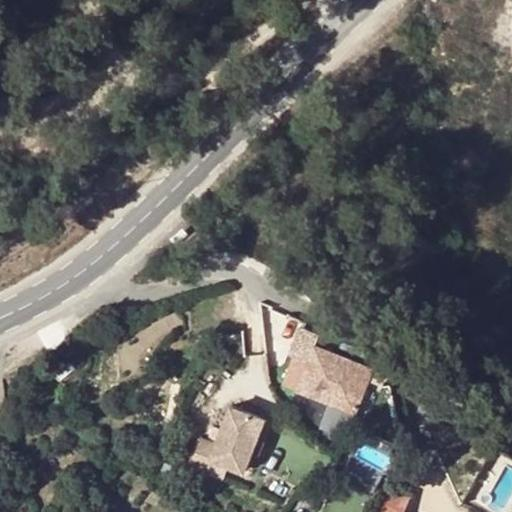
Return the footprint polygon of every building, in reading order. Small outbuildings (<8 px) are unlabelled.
[(188,234),(182,227),(169,238),(175,245),(188,234)] [(274,387),(349,409),(363,359),(305,343),(309,330),(292,325),(274,387)] [(193,458),(202,432),(207,419),(212,400),(179,389),(165,428),(151,424),(140,454),(156,459),(160,446),(193,458)] [(218,424),(207,419),(202,432),(214,437),(218,424)] [(511,511),(511,455),(492,449),(472,505),(491,511),(511,511)] [(347,474),(370,479),(374,464),(351,459),(347,474)]
